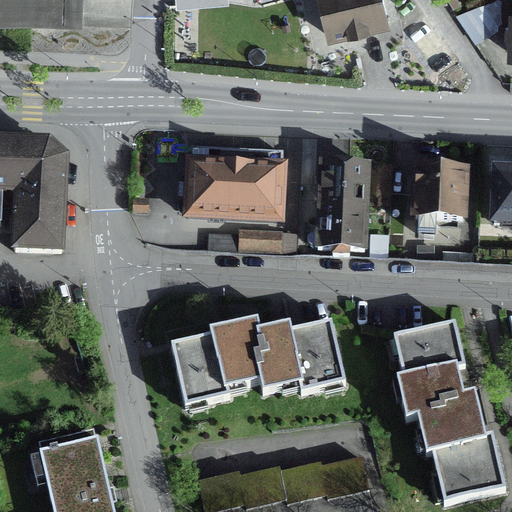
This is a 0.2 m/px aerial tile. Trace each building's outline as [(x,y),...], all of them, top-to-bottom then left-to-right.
[(0,0),(0,24),(62,27),(63,0),(0,0)] [(318,0),(327,37),(386,24),(381,0),(318,0)] [(0,209),(15,210),(15,221),(9,221),(9,227),(14,227),(13,253),(60,255),(63,193),(64,164),(47,149),(0,146),(0,209)] [(289,158),(186,154),(186,186),(183,217),(285,221),(289,158)] [(362,254),(364,211),(366,171),(321,169),(320,187),(319,208),(318,229),(317,252),(332,253),(332,260),(347,260),(348,253),(362,254)] [(416,173),(414,222),(461,223),(463,175),(454,175),(416,173)] [(511,177),(496,177),(494,225),(511,225),(511,177)] [(149,198),(132,198),(132,214),(148,214),(149,198)] [(239,235),(238,253),(281,255),(282,231),(239,229),(239,235)] [(239,235),(209,233),(208,252),(238,253),(239,235)] [(279,332),(258,337),(255,326),(220,334),(209,336),(211,342),(171,351),(183,404),(204,400),(206,406),(227,401),(224,387),(243,383),(245,389),(260,386),(263,397),(279,393),(278,387),(297,382),(301,397),(322,392),(320,386),(341,381),(329,328),(289,337),(288,330),(279,332)] [(473,398),(462,401),(458,382),(455,373),(463,371),(453,329),(400,341),(405,362),(399,363),(403,385),(408,405),(402,406),(406,423),(417,421),(420,436),(426,435),(431,454),(436,476),(442,474),(450,506),(503,494),(491,441),(483,442),(480,428),(473,398)] [(110,511),(107,497),(95,445),(57,453),(56,449),(48,451),(49,455),(43,457),(47,475),(43,475),(51,511),(110,511)] [(238,477),(197,486),(202,511),(230,511),(244,509),(244,511),(249,511),(285,504),(286,508),(325,499),(326,503),(368,494),(360,462),(320,471),(320,467),(280,476),(279,472),(239,481),(238,477)]
